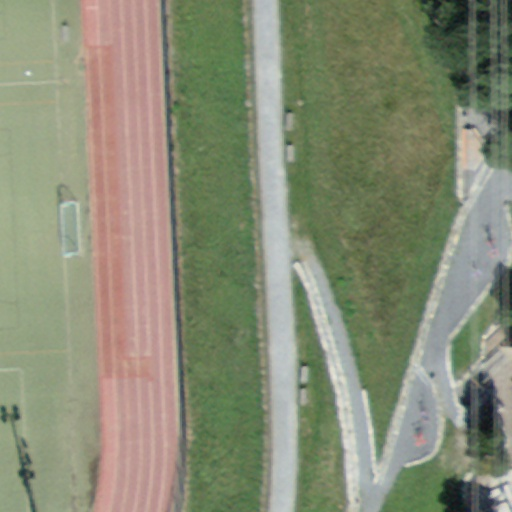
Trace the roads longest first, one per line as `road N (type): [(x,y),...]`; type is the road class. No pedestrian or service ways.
road 1 (track): [(264,0),(283,251),(280,511)]
road 2 (track): [(283,251),(321,280),(356,404),(361,499)]
road 3 (track): [(511,158),(501,152),(430,0)]
